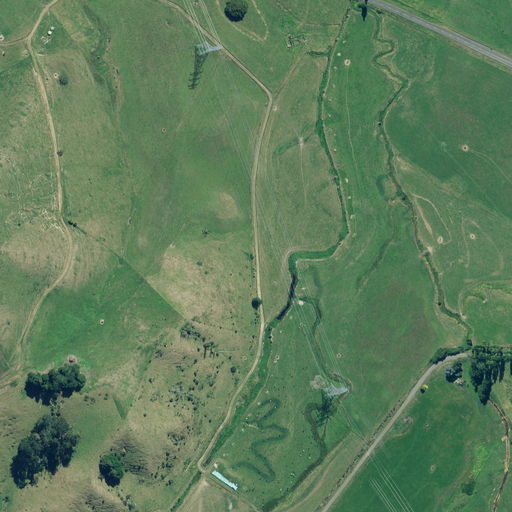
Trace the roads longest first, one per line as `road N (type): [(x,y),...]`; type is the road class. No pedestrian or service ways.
road 1 (unclassified): [(323,511),(430,369),(456,356),(511,354)]
road 2 (unclassified): [(511,64),(369,0)]
